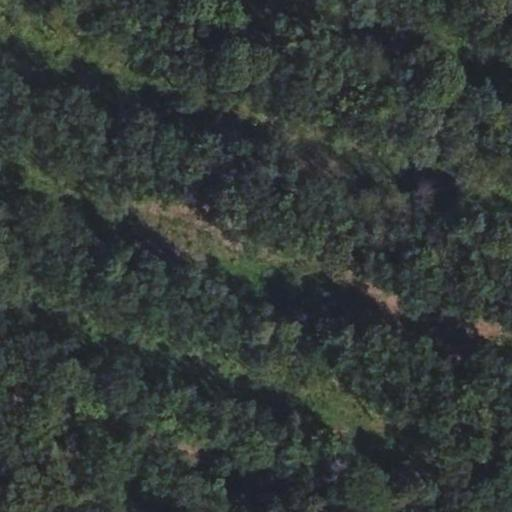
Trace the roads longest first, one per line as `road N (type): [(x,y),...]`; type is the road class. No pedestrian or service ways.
road 1 (track): [(0,392),(363,511)]
road 2 (track): [(228,468),(511,474)]
